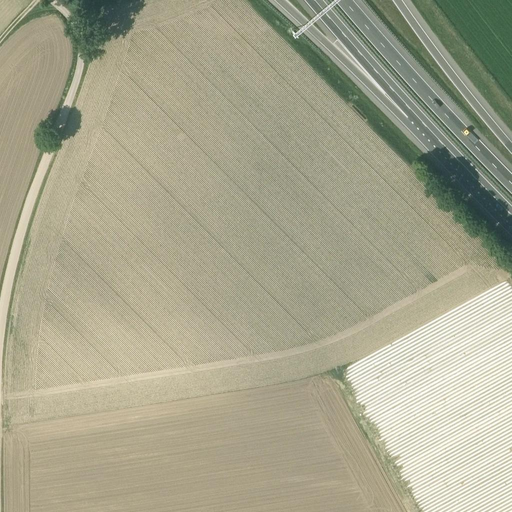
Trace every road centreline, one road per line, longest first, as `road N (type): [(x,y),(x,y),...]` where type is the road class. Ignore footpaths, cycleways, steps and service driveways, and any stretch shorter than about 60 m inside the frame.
road 1 (motorway): [(511,184),(343,0)]
road 2 (motorway): [(275,0),(454,162)]
road 3 (track): [(0,340),(4,288),(55,130)]
road 4 (motorway): [(311,0),(454,162)]
road 5 (motorway): [(511,154),(399,0)]
road 6 (unclassified): [(55,130),(81,62),(76,28),(51,0)]
